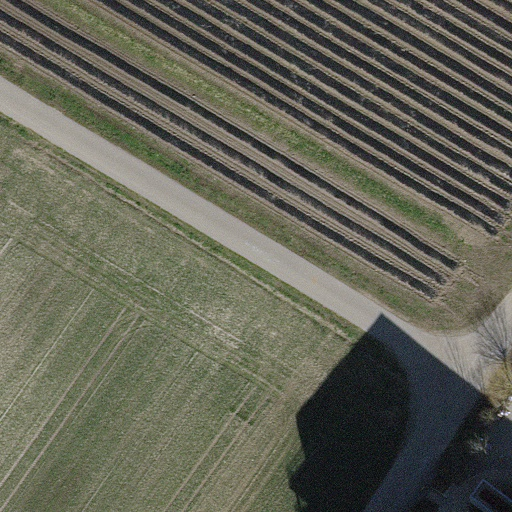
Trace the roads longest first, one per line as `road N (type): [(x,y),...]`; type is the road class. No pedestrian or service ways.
road 1 (track): [(455,380),(0,89)]
road 2 (track): [(511,302),(373,511)]
